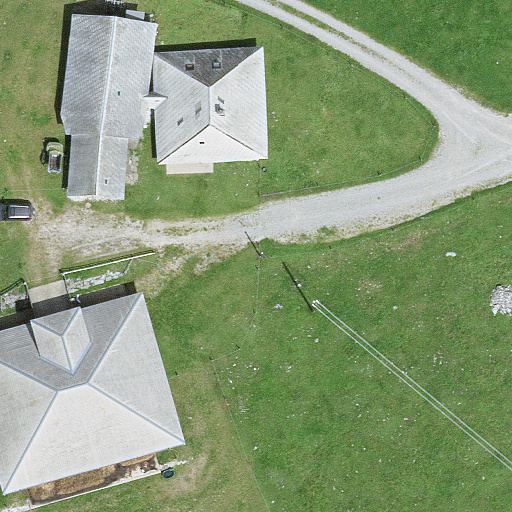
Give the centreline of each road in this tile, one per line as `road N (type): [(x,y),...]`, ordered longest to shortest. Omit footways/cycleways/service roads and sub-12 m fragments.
road 1 (track): [(86,235),(228,233),(511,157)]
road 2 (track): [(511,146),(346,41),(264,0)]
